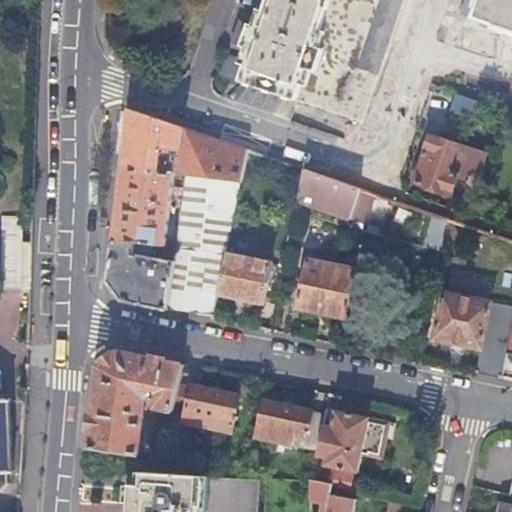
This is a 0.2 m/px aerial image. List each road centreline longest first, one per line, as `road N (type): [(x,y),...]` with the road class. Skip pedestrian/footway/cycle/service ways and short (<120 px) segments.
road 1 (residential): [(75,76),(342,162),(386,147),(422,46)]
road 2 (residential): [(69,323),(470,399)]
road 3 (secondary): [(75,76),(69,323)]
road 4 (secondary): [(69,323),(55,511)]
